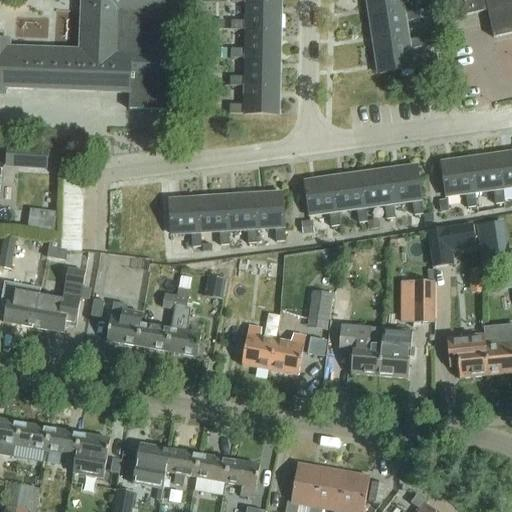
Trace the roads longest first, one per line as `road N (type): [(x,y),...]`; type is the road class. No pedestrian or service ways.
road 1 (residential): [(511,453),(260,420),(0,372)]
road 2 (residential): [(98,243),(97,176),(308,145)]
road 3 (residential): [(308,145),(511,118)]
road 4 (residential): [(308,145),(309,0)]
